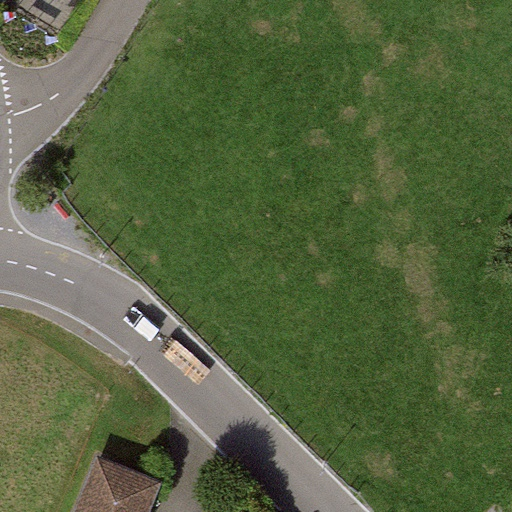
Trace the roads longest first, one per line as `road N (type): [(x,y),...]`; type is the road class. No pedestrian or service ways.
road 1 (residential): [(0,261),(66,280),(119,308),(162,341),(331,511)]
road 2 (residential): [(129,0),(85,73),(49,106),(0,119)]
